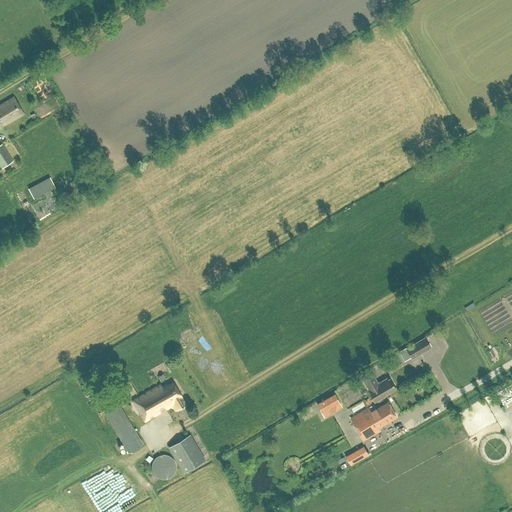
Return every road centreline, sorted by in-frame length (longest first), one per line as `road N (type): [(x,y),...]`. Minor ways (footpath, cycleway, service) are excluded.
road 1 (track): [(198,416),(511,228)]
road 2 (track): [(146,0),(35,65)]
